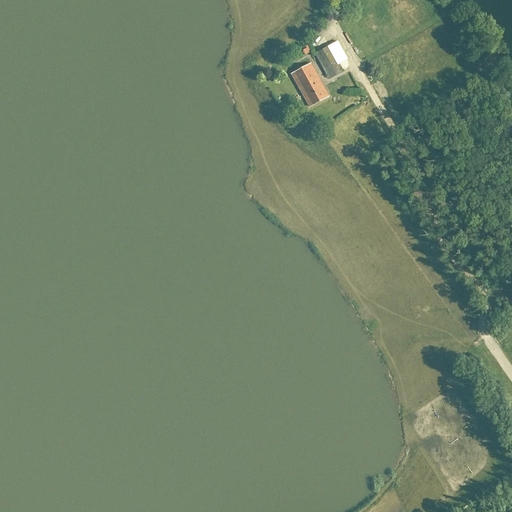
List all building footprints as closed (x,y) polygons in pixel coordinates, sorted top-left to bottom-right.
[(329,78),(343,70),(329,44),(315,52),(329,78)] [(310,105),(328,95),(310,63),(292,73),(310,105)] [(388,99),(395,94),(388,84),(381,90),(388,99)] [(280,196),(285,185),(280,183),(275,194),(280,196)] [(283,198),(292,201),(295,188),(286,186),(283,198)]
